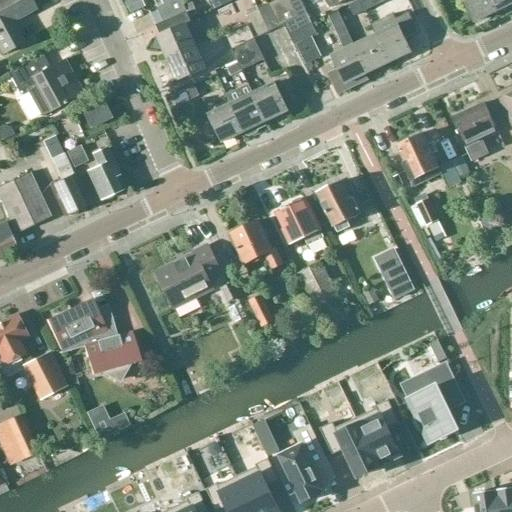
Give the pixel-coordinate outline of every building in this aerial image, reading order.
[(14,22),(37,10),(32,0),(0,0),(0,45),(4,54),(25,42),(14,22)] [(158,8),(164,22),(186,12),(181,1),(180,0),(154,0),(154,1),(155,0),(161,0),(164,5),(158,8)] [(225,5),(222,0),(209,0),(214,10),(225,5)] [(290,0),(278,0),(260,9),(271,32),(286,25),(299,18),(290,0)] [(364,0),(362,1),(366,10),(387,0),(364,0)] [(463,0),(475,23),(497,13),(490,0),(463,0)] [(511,0),(490,0),(497,13),(511,5),(511,0)] [(366,10),(362,1),(349,7),(354,16),(366,10)] [(271,32),(260,9),(249,14),(260,37),(271,32)] [(186,12),(156,26),(160,36),(158,37),(167,60),(209,42),(205,33),(192,38),(186,25),(191,22),(186,12)] [(339,13),(329,17),(344,51),(333,56),(340,70),(330,74),(340,94),(363,82),(361,77),(369,73),(355,45),(354,46),(339,13)] [(308,14),(299,18),(286,25),(291,35),(313,24),(308,14)] [(399,25),(378,35),(391,62),(413,52),(406,37),(417,32),(409,15),(397,21),(399,25)] [(313,24),(291,35),(296,45),(318,34),(313,24)] [(391,62),(378,35),(355,45),(369,73),(391,62)] [(225,66),(227,65),(238,60),(261,50),(256,39),(232,51),(231,50),(220,55),(225,66)] [(310,39),(298,45),(306,63),(319,57),(310,39)] [(196,48),(167,60),(177,82),(205,70),(196,48)] [(266,60),(261,50),(238,60),(243,71),(266,60)] [(49,69),(42,57),(8,75),(20,96),(27,92),(41,118),(83,95),(64,61),(49,69)] [(243,71),(238,60),(227,65),(232,76),(243,71)] [(254,94),(268,122),(290,112),(276,84),(254,94)] [(189,101),(199,96),(194,86),(184,91),(189,101)] [(254,94),(232,105),(246,133),(247,132),(248,135),(251,136),(259,132),(260,130),(258,127),(268,122),(254,94)] [(511,94),(502,100),(511,120),(511,94)] [(472,162),(489,154),(482,141),(498,133),(485,104),(453,119),(472,162)] [(90,128),(111,119),(105,105),(84,115),(90,128)] [(224,143),(246,133),(232,105),(210,116),(224,143)] [(430,180),(442,175),(439,169),(442,168),(425,133),(398,147),(406,163),(404,164),(413,181),(427,174),(430,180)] [(76,167),(88,162),(81,147),(69,153),(76,167)] [(102,199),(125,189),(112,161),(113,160),(108,149),(94,155),(99,167),(89,171),(102,199)] [(51,186),(66,217),(89,206),(64,154),(53,159),(63,180),(51,186)] [(451,176),(465,168),(457,154),(443,163),(451,176)] [(0,196),(18,233),(36,225),(51,217),(30,173),(0,187),(0,196)] [(322,201),(314,204),(325,224),(332,221),(335,228),(338,226),(341,232),(353,226),(350,220),(364,214),(355,197),(354,198),(345,180),(318,193),(322,201)] [(238,205),(237,187),(215,189),(216,206),(238,205)] [(322,225),(325,224),(314,204),(312,205),(308,197),(277,213),(293,245),(307,238),(310,245),(326,237),(323,230),(324,230),(322,225)] [(427,227),(439,221),(429,199),(417,205),(427,227)] [(274,268),(285,263),(278,248),(275,250),(261,220),(233,234),(247,263),(267,253),(274,268)] [(0,257),(18,249),(6,223),(0,225),(0,257)] [(157,275),(172,305),(175,310),(214,290),(209,281),(223,274),(208,246),(194,253),(195,256),(157,275)] [(326,329),(348,318),(321,263),(299,274),(326,329)] [(243,296),(236,282),(221,289),(227,303),(243,296)] [(265,327),(277,321),(264,296),(252,301),(265,327)] [(141,362),(133,332),(118,337),(109,304),(108,304),(97,310),(92,299),(47,320),(62,352),(62,353),(85,347),(92,375),(104,372),(120,381),(129,365),(141,362)] [(25,370),(35,390),(40,401),(68,387),(51,353),(32,362),(29,355),(26,354),(20,342),(27,338),(16,315),(0,322),(0,368),(6,381),(7,380),(7,379),(25,370)] [(438,341),(430,345),(439,363),(447,359),(438,341)] [(429,391),(409,401),(429,442),(457,429),(448,410),(464,402),(446,365),(422,377),(429,391)] [(128,402),(108,408),(105,396),(87,401),(95,427),(132,416),(128,402)] [(376,409),(356,419),(379,467),(380,466),(400,456),(388,429),(399,423),(388,401),(375,407),(376,409)] [(3,423),(20,462),(38,453),(21,415),(3,423)] [(333,423),(320,429),(333,456),(344,450),(358,477),(379,467),(356,419),(335,429),(333,423)] [(265,423),(254,428),(267,456),(278,451),(265,423)] [(301,447),(281,456),(304,503),(320,495),(319,493),(324,491),(322,486),(336,479),(310,426),(295,434),(301,447)] [(257,468),(237,477),(254,511),(279,511),(268,488),(279,482),(268,459),(256,466),(257,468)] [(217,484),(204,490),(215,511),(216,511),(227,507),(229,511),(254,511),(237,477),(218,486),(217,484)] [(498,511),(511,511),(511,488),(496,491),(498,511)] [(474,494),(476,511),(498,511),(496,491),(474,494)] [(186,501),(165,511),(206,511),(197,493),(185,499),(186,501)]
